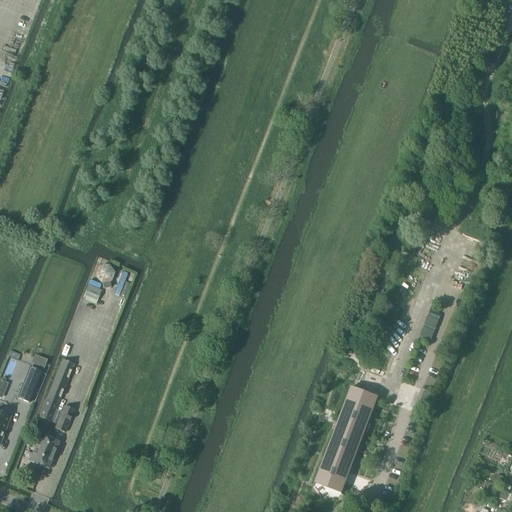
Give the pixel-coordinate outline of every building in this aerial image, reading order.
[(102,284),(103,290),(111,289),(110,283),(111,283),(114,274),(108,267),(99,269),(96,277),(102,284)] [(86,292),(99,298),(102,292),(88,287),(86,292)] [(34,355),(32,361),(44,366),(46,360),(34,355)] [(53,381),(39,418),(50,423),(73,365),(62,361),(53,381)] [(17,399),(29,403),(40,373),(29,369),(17,399)] [(342,493),(377,400),(351,389),(315,483),(342,493)] [(64,433),(73,411),(64,407),(55,429),(64,433)] [(0,441),(2,437),(9,418),(0,413),(0,441)] [(30,462),(38,466),(49,440),(40,436),(30,462)] [(49,440),(38,466),(48,469),(58,443),(49,440)] [(497,476),(494,484),(500,486),(503,478),(497,476)] [(499,498),(504,500),(507,493),(502,491),(499,498)]
